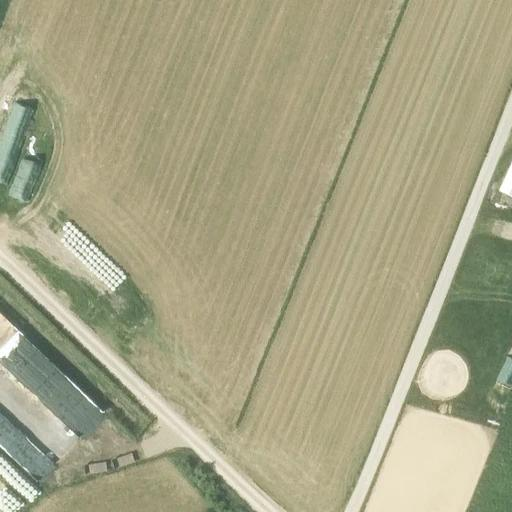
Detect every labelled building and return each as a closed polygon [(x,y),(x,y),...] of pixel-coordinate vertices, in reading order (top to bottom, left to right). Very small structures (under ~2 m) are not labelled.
[(0,120),(33,33),(15,27),(0,65),(0,120)] [(0,172),(9,176),(35,96),(18,91),(0,145),(0,172)] [(31,136),(47,142),(63,101),(47,95),(31,136)] [(511,195),(511,164),(500,191),(511,195)] [(0,444),(40,483),(107,414),(0,310),(0,444)] [(493,397),(509,402),(511,390),(511,364),(503,362),(493,397)]
